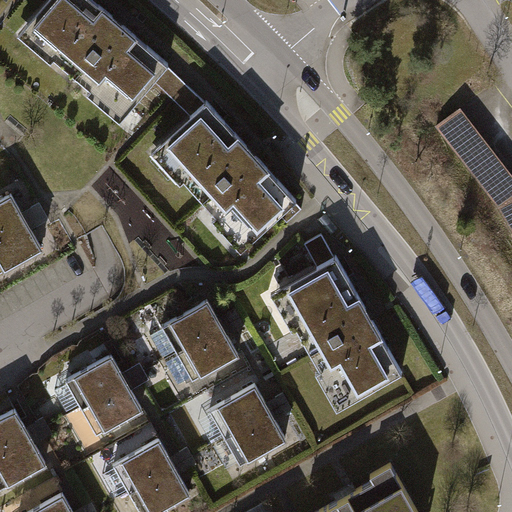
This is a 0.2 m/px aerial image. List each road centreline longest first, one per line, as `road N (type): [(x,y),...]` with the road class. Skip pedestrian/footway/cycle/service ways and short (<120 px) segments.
road 1 (secondary): [(257,81),(424,279),(511,444)]
road 2 (secondary): [(511,361),(391,177),(284,54)]
road 3 (residential): [(0,349),(104,282),(107,257),(95,229)]
